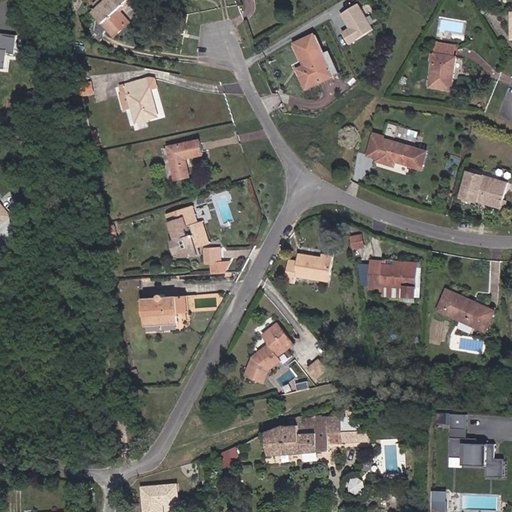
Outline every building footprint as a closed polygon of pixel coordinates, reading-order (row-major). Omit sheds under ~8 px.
[(117,6),(124,0),(105,0),(95,9),(116,33),(130,21),(117,6)] [(124,0),(117,6),(130,21),(133,18),(126,8),(135,0),(124,0)] [(362,7),(344,17),(350,27),(352,25),(355,30),(345,35),(352,47),(377,32),(362,7)] [(15,53),(23,54),(25,35),(5,32),(4,37),(0,36),(0,62),(1,62),(1,67),(13,69),(15,53)] [(312,81),(331,69),(320,52),(309,36),(299,41),(310,57),(301,62),(312,81)] [(431,58),(450,60),(452,49),(432,46),(431,58)] [(320,52),(331,69),(338,65),(326,48),(320,52)] [(453,61),(450,60),(431,58),(428,57),(426,65),(431,65),(428,90),(448,92),(453,61)] [(156,72),(151,71),(126,78),(129,88),(133,101),(137,117),(159,111),(150,82),(158,80),(156,72)] [(45,99),(43,87),(34,89),(36,101),(45,99)] [(125,103),(133,101),(129,88),(122,90),(125,103)] [(169,141),(175,174),(191,171),(186,153),(202,150),(199,135),(169,141)] [(382,144),(382,141),(372,138),(367,159),(376,162),(375,165),(391,169),(392,165),(407,170),(410,159),(412,153),(382,144)] [(473,178),(465,203),(504,213),(510,188),(473,178)] [(196,199),(172,206),(184,248),(201,247),(199,240),(212,236),(205,214),(201,215),(196,199)] [(0,218),(4,223),(16,214),(4,200),(0,203),(0,218)] [(352,235),(355,249),(367,246),(364,232),(352,235)] [(222,240),(207,241),(208,256),(224,255),(222,240)] [(226,266),(233,255),(214,256),(215,266),(226,266)] [(285,281),(293,282),(295,275),(329,281),(333,258),(321,255),(320,258),(299,255),(298,261),(288,260),(285,281)] [(404,285),(404,294),(417,294),(417,266),(399,265),(384,265),(383,259),(371,259),(370,290),(384,290),(384,284),(404,285)] [(179,305),(179,288),(168,289),(168,287),(166,284),(164,283),(162,282),(160,283),(157,284),(156,287),(156,290),(145,290),(147,319),(179,318),(179,305)] [(190,288),(179,288),(179,305),(191,305),(190,288)] [(454,294),(444,313),(490,333),(498,312),(454,294)] [(295,340),(281,319),(266,331),(272,340),(256,352),(257,353),(253,356),(246,370),(262,379),(268,368),(267,367),(281,357),(278,352),(295,340)] [(0,394),(11,395),(8,387),(22,382),(15,361),(11,362),(5,346),(0,347),(0,394)] [(317,371),(328,363),(320,353),(310,362),(317,371)] [(34,401),(33,386),(17,388),(18,403),(34,401)] [(37,412),(43,401),(25,403),(26,413),(37,412)] [(439,421),(453,423),(453,414),(439,413),(439,421)] [(470,415),(455,414),(452,458),(465,458),(465,465),(490,466),(489,477),(505,478),(506,459),(498,459),(499,444),(478,443),(479,439),(469,439),(470,415)] [(330,444),(330,432),(344,431),(364,430),(363,416),(343,417),(343,416),(330,417),(331,423),(307,425),(307,416),(291,419),(291,426),(284,427),(285,426),(267,432),(271,456),(331,450),(330,444)] [(237,447),(218,452),(222,467),(241,462),(237,447)] [(185,475),(197,473),(196,465),(184,468),(185,475)] [(449,489),(434,489),(433,510),(448,510),(449,489)]
